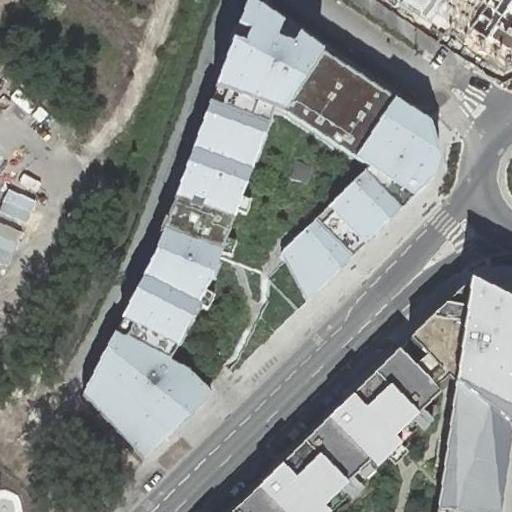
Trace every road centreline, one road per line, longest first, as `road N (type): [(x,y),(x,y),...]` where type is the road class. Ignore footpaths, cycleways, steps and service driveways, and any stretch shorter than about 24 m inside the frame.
road 1 (tertiary): [(174,511),(492,210)]
road 2 (residential): [(499,133),(467,101),(312,0)]
